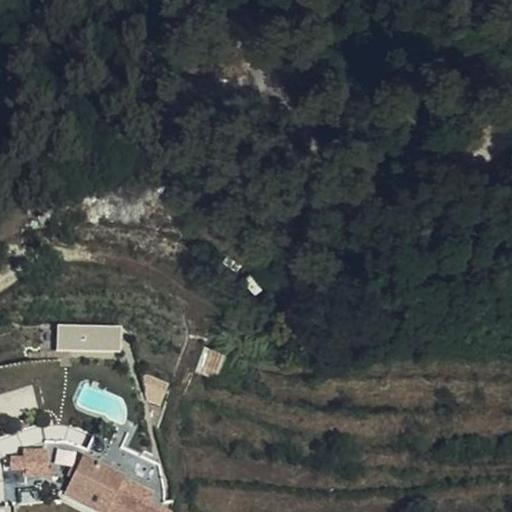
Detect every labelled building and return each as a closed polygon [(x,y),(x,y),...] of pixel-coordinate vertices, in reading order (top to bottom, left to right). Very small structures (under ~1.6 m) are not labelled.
[(93,354),(94,338),(66,336),(65,353),(93,354)] [(122,339),(94,338),(93,354),(121,356),(122,339)] [(166,405),(172,388),(148,379),(152,402),(166,405)] [(0,485),(26,483),(26,476),(26,471),(0,472),(0,485)] [(102,511),(106,511),(116,492),(105,487),(94,508),(102,511)] [(156,511),(116,492),(106,511),(156,511)]
